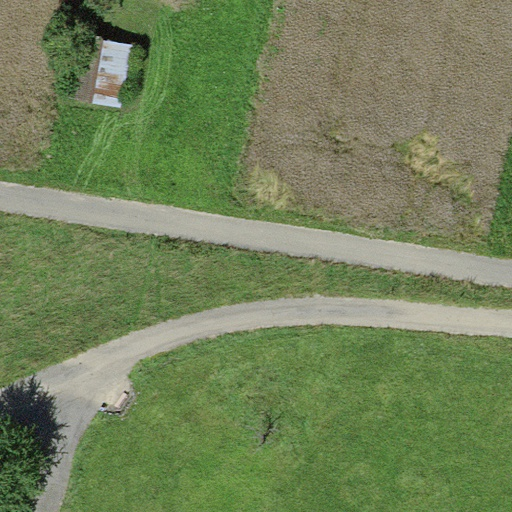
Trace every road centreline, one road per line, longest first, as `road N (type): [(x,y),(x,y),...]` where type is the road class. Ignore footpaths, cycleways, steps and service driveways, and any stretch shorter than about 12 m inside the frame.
road 1 (track): [(0,203),(511,307)]
road 2 (track): [(74,379),(273,319),(511,322)]
road 3 (track): [(45,511),(74,379)]
